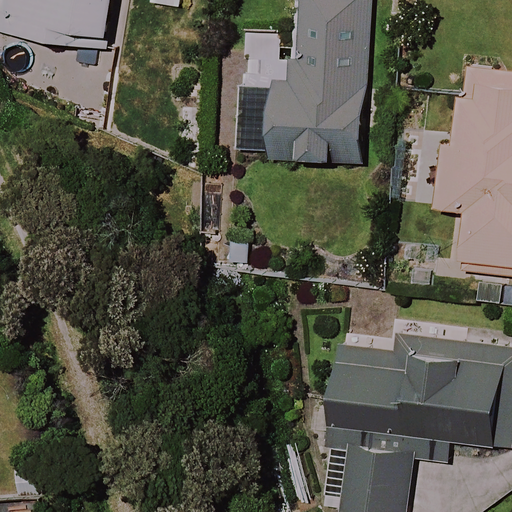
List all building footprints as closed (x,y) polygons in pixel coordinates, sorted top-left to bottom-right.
[(188,0),(2,0),(0,19),(0,32),(113,46),(118,0),(156,0),(156,4),(188,8),(188,0)] [(373,0),(288,0),(286,74),(252,73),(251,112),(268,113),(266,156),(367,160),(373,0)] [(280,53),(282,45),(281,38),(278,31),(272,25),(266,21),(258,20),(251,21),(244,24),(238,29),(234,36),(233,43),(234,51),(237,58),(242,63),(249,67),(256,69),(264,68),(271,65),(276,59),(280,53)] [(511,72),(472,68),(464,139),(456,138),(449,204),(475,207),(469,269),(511,273),(511,72)] [(511,346),(400,336),(398,349),(337,344),(327,444),(351,446),(345,511),(355,511),(407,511),(413,456),(449,460),(451,440),(511,445),(511,346)]
